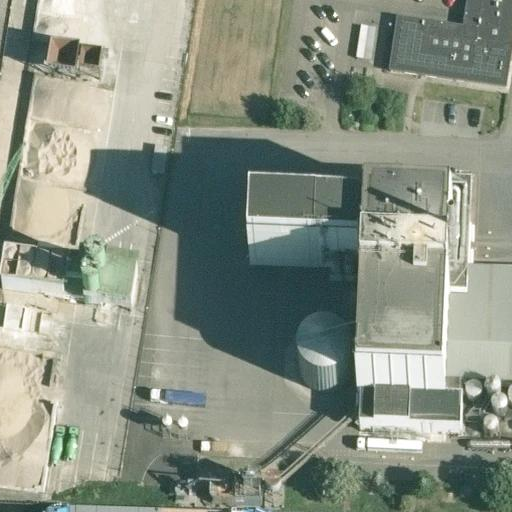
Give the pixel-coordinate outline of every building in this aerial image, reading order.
[(390,73),(505,90),(511,41),(511,0),(468,0),(464,31),(398,21),(390,73)] [(49,29),(44,55),(72,61),(77,35),(49,29)] [(365,64),(383,65),(384,33),(366,32),(365,64)] [(98,61),(99,41),(79,40),(77,59),(98,61)] [(511,273),(474,272),(476,229),(468,229),(471,178),(452,177),(451,188),(368,185),(367,216),(365,216),(364,225),(250,220),(248,266),(329,270),(328,283),(362,284),(357,400),(361,401),(359,431),(461,436),(463,386),(511,388),(511,273)] [(85,304),(132,311),(138,273),(91,266),(90,269),(7,256),(3,288),(85,301),(85,304)] [(277,473),(263,479),(273,504),(287,499),(277,473)] [(208,504),(260,506),(261,483),(209,481),(208,504)]
